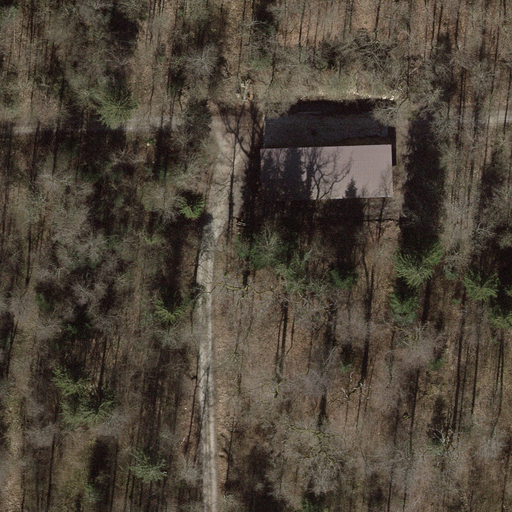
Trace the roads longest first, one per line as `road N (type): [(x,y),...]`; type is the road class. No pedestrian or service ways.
road 1 (track): [(511,117),(0,130)]
road 2 (track): [(248,123),(206,243),(210,511)]
road 3 (track): [(216,209),(390,204),(408,187),(424,120)]
